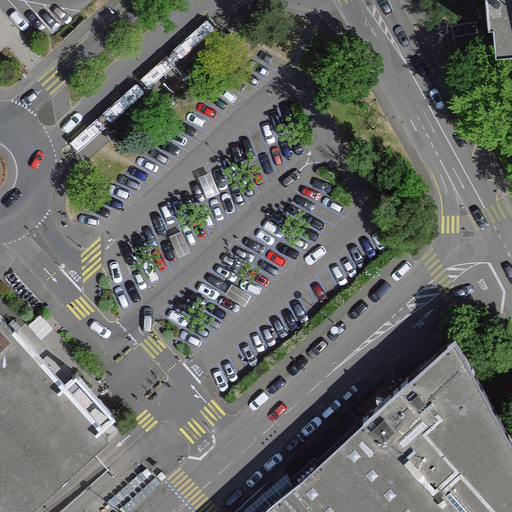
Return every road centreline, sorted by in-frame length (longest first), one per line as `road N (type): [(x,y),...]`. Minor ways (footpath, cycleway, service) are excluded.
road 1 (unclassified): [(440,283),(179,511)]
road 2 (secondary): [(36,157),(211,0)]
road 3 (secondary): [(141,0),(9,124)]
road 4 (secondary): [(445,144),(369,0)]
road 5 (unclassified): [(445,144),(452,225),(440,283)]
